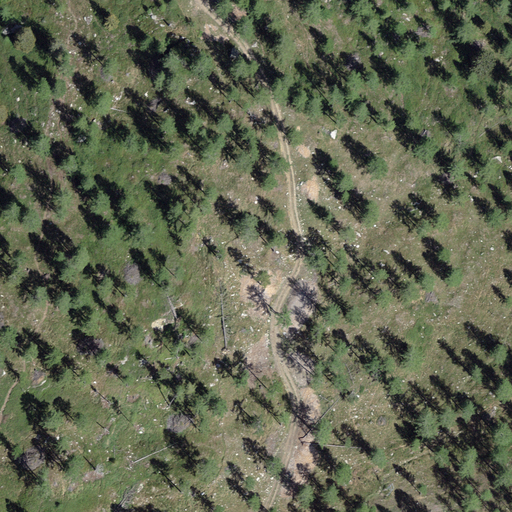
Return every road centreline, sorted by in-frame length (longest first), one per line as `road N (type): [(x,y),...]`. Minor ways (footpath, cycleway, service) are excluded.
road 1 (track): [(200,0),(257,67),(281,129),(301,257),(277,315)]
road 2 (track): [(266,511),(299,412),(274,350),(277,315)]
